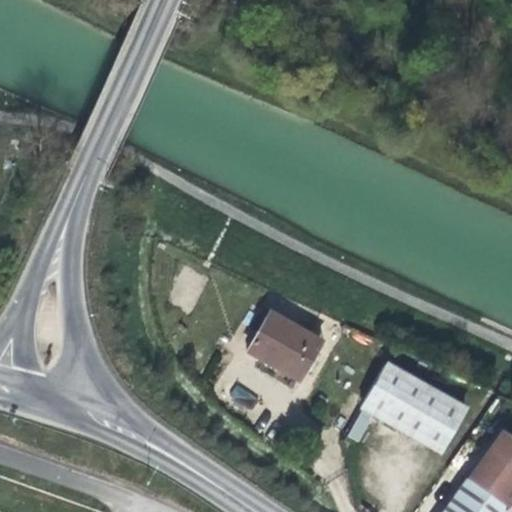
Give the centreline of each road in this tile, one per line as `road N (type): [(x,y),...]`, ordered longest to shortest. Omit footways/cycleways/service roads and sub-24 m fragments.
road 1 (secondary): [(94,421),(76,344),(86,164)]
road 2 (secondary): [(86,164),(0,344)]
road 3 (tertiary): [(94,421),(153,444),(261,511)]
road 4 (secondary): [(86,164),(162,0)]
